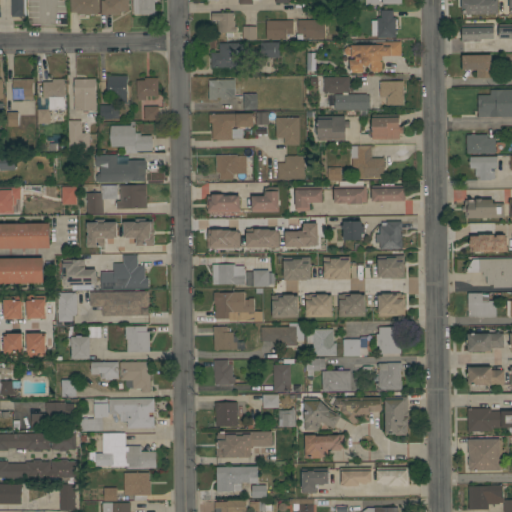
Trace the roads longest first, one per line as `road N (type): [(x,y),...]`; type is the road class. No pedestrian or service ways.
road 1 (residential): [(187,511),(178,0)]
road 2 (tertiary): [(441,511),(434,0)]
road 3 (residential): [(180,42),(0,44)]
